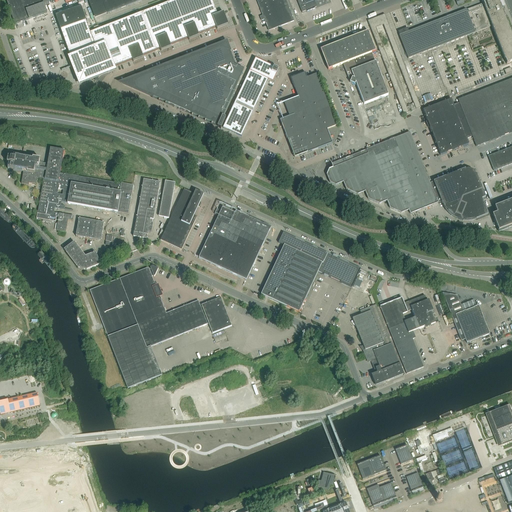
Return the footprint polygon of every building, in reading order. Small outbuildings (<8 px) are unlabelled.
[(6,0),(15,24),(30,19),(26,10),(53,0),(6,0)] [(170,45),(176,43),(188,38),(189,40),(190,40),(189,39),(199,35),(198,34),(216,27),(217,29),(218,29),(217,28),(227,24),(224,18),(225,18),(225,17),(225,16),(224,16),(223,16),(222,14),(224,13),(223,13),(217,15),(211,0),(174,0),(141,13),(90,33),(86,21),(60,30),(70,57),(67,58),(78,86),(116,71),(115,67),(132,60),(133,62),(134,62),(133,60),(143,57),(142,56),(160,49),(161,51),(162,51),(161,50),(171,46),(170,45)] [(89,0),(93,9),(104,5),(107,14),(141,0),(89,0)] [(281,26),(294,21),(285,0),(256,0),(258,5),(259,5),(264,19),(261,20),(261,21),(265,19),(268,30),(281,25),(281,26)] [(314,1),(316,0),(295,0),(301,13),(316,7),(314,1)] [(511,36),(497,0),(481,0),(483,4),(466,10),(399,36),(408,59),(475,33),(491,27),(505,61),(506,64),(511,62),(511,36)] [(368,21),(379,50),(398,100),(403,114),(408,112),(376,28),(383,25),(412,100),(416,110),(421,108),(418,100),(385,15),(368,21)] [(364,105),(388,95),(372,53),(375,52),(368,32),(321,50),(328,70),(344,64),(348,74),(347,75),(348,77),(349,77),(351,81),(350,83),(356,86),(364,105)] [(226,44),(123,84),(221,127),(220,129),(221,129),(225,118),(223,117),(244,70),(234,65),(226,44)] [(235,103),(253,112),(271,73),(276,75),(279,70),(255,59),(249,71),(235,103)] [(280,120),(293,153),(294,152),(299,154),(299,156),(332,143),(327,129),(336,126),(316,74),(307,78),(305,73),(291,79),(298,97),(284,103),(286,107),(290,117),(280,120)] [(423,111),(440,156),(469,145),(467,139),(472,137),(476,147),(511,132),(511,79),(458,100),(459,103),(453,105),(451,100),(423,111)] [(241,137),(253,112),(235,103),(223,128),(241,137)] [(340,184),(343,182),(417,152),(410,133),(343,159),(339,161),(331,164),(333,168),(329,169),(327,175),(330,183),(335,185),(339,184),(340,186),(340,184)] [(511,147),(488,157),(494,171),(511,164),(511,147)] [(33,158),(32,159),(15,156),(15,159),(8,158),(7,163),(11,164),(10,168),(24,171),(21,184),(28,185),(29,183),(36,184),(37,178),(43,180),(37,214),(36,219),(56,222),(56,218),(58,218),(58,220),(56,231),(66,232),(68,220),(72,221),(73,216),(63,214),(59,213),(59,214),(54,213),(55,208),(65,210),(66,206),(61,205),(61,202),(68,203),(67,204),(111,211),(128,214),(133,186),(121,184),(60,173),(64,151),(50,148),(47,163),(40,162),(40,160),(33,158)] [(362,195),(361,193),(365,192),(424,168),(417,152),(343,182),(346,190),(357,195),(361,193),(362,195)] [(383,202),(387,201),(430,183),(424,168),(365,192),(368,199),(379,204),(383,203),(384,205),(383,202)] [(465,169),(430,183),(438,203),(439,202),(441,202),(443,206),(445,209),(447,212),(450,215),(453,218),(457,219),(460,221),(464,221),(468,221),(472,221),(476,220),(488,215),(482,199),(486,198),(476,174),(475,174),(474,171),(468,169),(465,170),(465,169)] [(159,189),(160,183),(143,180),(143,183),(133,237),(146,239),(148,232),(151,232),(159,189)] [(175,183),(165,182),(161,201),(165,202),(163,218),(168,219),(175,183)] [(410,214),(438,203),(430,183),(387,201),(390,209),(401,213),(405,212),(406,214),(405,212),(409,210),(410,214)] [(160,241),(182,250),(197,217),(194,216),(198,207),(199,208),(200,207),(198,206),(200,203),(201,204),(201,203),(200,203),(204,195),(195,191),(194,194),(184,190),(160,241)] [(511,200),(495,208),(497,214),(492,215),(497,227),(497,228),(499,232),(511,227),(511,200)] [(0,207),(0,214),(10,223),(13,219),(0,207)] [(211,231),(199,258),(246,281),(271,227),(236,211),(235,213),(222,207),(211,231)] [(101,241),(104,224),(79,219),(76,237),(101,241)] [(15,221),(11,225),(32,248),(37,244),(15,221)] [(295,251),(322,263),(327,253),(283,233),(279,243),(284,246),(295,251)] [(74,242),(64,250),(78,268),(86,271),(101,265),(96,253),(85,257),(74,242)] [(303,303),(318,272),(322,263),(295,251),(284,246),(261,295),(272,300),(299,312),(300,310),(301,310),(301,309),(303,304),(304,304),(304,303),(303,303)] [(40,248),(36,251),(56,275),(60,271),(40,248)] [(327,253),(322,263),(318,272),(352,288),(360,269),(327,253)] [(147,349),(176,337),(166,314),(159,296),(161,295),(160,293),(161,292),(161,291),(161,290),(161,289),(160,289),(159,288),(158,288),(158,286),(156,287),(152,277),(154,276),(154,277),(155,276),(158,269),(153,266),(150,267),(150,268),(149,269),(148,268),(90,291),(128,389),(162,376),(162,375),(158,377),(147,349)] [(371,294),(378,277),(373,274),(365,292),(371,294)] [(61,275),(57,277),(65,295),(70,293),(61,275)] [(463,341),(465,340),(467,343),(489,335),(478,306),(463,312),(457,296),(444,294),(442,293),(461,341),(463,341)] [(410,333),(419,329),(436,323),(425,296),(408,302),(415,318),(406,322),(402,314),(407,312),(402,298),(380,307),(406,373),(407,374),(412,372),(424,367),(410,333)] [(175,310),(172,312),(168,313),(166,314),(176,337),(209,324),(212,334),(232,326),(221,298),(207,303),(206,303),(200,306),(198,301),(194,303),(191,304),(187,306),(182,308),(175,311),(175,310)] [(372,361),(395,352),(376,305),(360,311),(361,315),(353,319),(365,350),(363,351),(366,359),(368,358),(368,359),(370,362),(372,361)] [(216,341),(227,339),(226,332),(215,334),(216,341)] [(375,369),(376,373),(371,375),(375,386),(403,375),(404,375),(395,352),(372,361),(375,369)] [(40,405),(37,393),(0,402),(0,412),(1,415),(40,405)] [(511,441),(511,416),(509,408),(490,415),(502,445),(511,441)] [(433,435),(432,436),(434,441),(437,440),(436,437),(453,431),(452,428),(441,432),(433,435)] [(407,446),(395,450),(401,465),(412,460),(407,446)] [(380,456),(369,460),(374,475),(386,471),(380,456)] [(369,460),(357,465),(363,480),(374,475),(369,460)] [(511,511),(511,461),(493,468),(498,480),(510,476),(511,477),(500,481),(509,504),(511,502),(511,504),(508,506),(509,511),(511,511)] [(89,511),(75,470),(48,473),(51,485),(67,483),(74,505),(57,511),(89,511)] [(431,472),(425,475),(430,486),(433,485),(432,482),(434,481),(431,472)] [(418,473),(406,478),(412,493),(423,488),(418,473)] [(0,509),(0,511),(51,511),(45,484),(44,484),(41,474),(0,477),(0,509)] [(318,482),(316,487),(328,491),(330,485),(333,486),(335,477),(324,474),(321,483),(318,482)] [(391,484),(379,488),(385,503),(396,498),(391,484)] [(378,485),(367,490),(373,507),(385,503),(379,488),(378,485)] [(303,500),(300,502),(298,499),(296,500),(300,508),(306,505),(303,500)]
